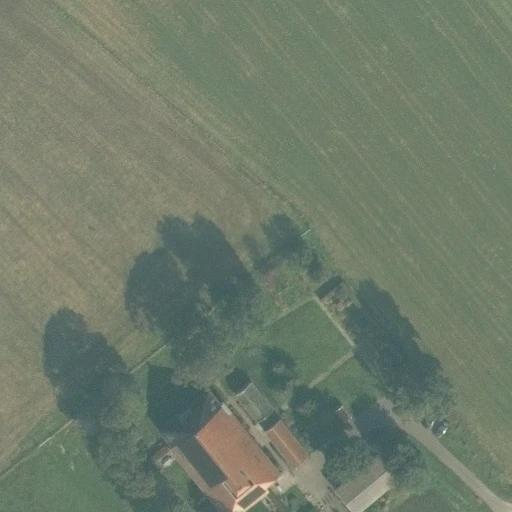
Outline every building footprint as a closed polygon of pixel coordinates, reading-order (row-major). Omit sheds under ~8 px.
[(256,424),(273,410),(251,382),(234,396),(256,424)] [(168,447),(192,477),(247,434),(222,403),(220,405),(208,390),(159,429),(171,445),(168,447)] [(342,406),(334,412),(343,424),(352,417),(342,406)] [(280,419),(264,432),(292,469),(309,455),(280,419)] [(280,475),(247,434),(192,477),(219,511),(241,511),(268,491),(265,487),(280,475)] [(332,489),(351,511),(359,511),(398,479),(376,453),(332,489)]
